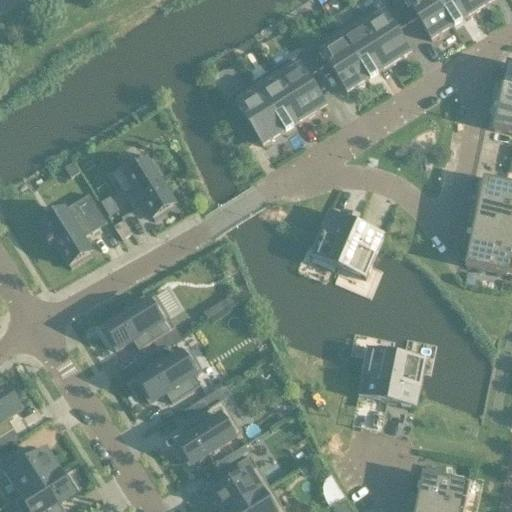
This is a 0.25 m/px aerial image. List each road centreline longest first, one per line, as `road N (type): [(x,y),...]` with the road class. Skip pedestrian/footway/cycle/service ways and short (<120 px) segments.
road 1 (residential): [(486,59),(442,231),(419,200),(392,187),(302,171)]
road 2 (residential): [(302,171),(486,59)]
road 3 (residential): [(39,331),(154,511)]
road 4 (residential): [(39,331),(208,229)]
